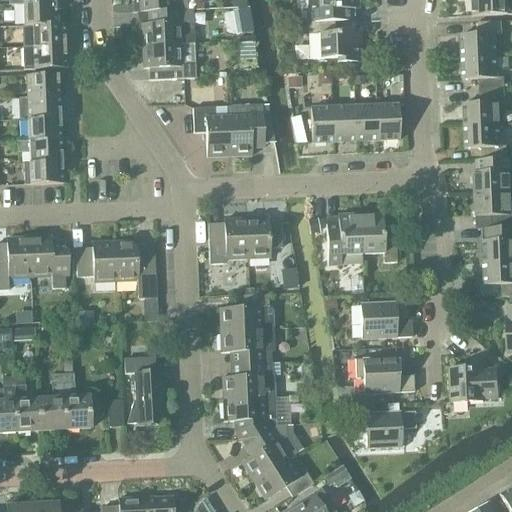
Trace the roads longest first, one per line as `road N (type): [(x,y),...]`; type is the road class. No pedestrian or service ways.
road 1 (residential): [(199,470),(185,212)]
road 2 (residential): [(428,183),(184,193)]
road 3 (residential): [(438,394),(433,323),(447,223),(428,183)]
road 4 (residential): [(184,193),(104,65),(101,0)]
road 5 (residential): [(199,470),(0,479)]
road 6 (residential): [(0,219),(185,212)]
road 7 (residential): [(428,183),(420,25),(427,0)]
